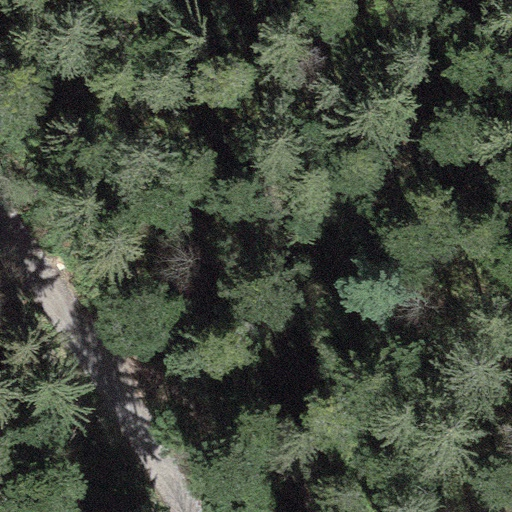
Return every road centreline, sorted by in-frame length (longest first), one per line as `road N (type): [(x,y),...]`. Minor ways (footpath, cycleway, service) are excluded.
road 1 (track): [(0,234),(180,511)]
road 2 (track): [(92,376),(279,511)]
